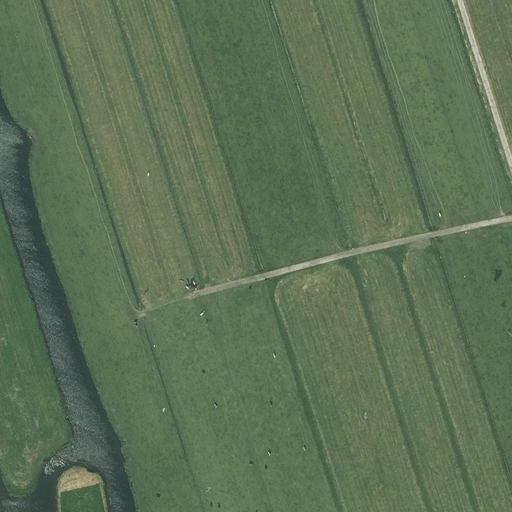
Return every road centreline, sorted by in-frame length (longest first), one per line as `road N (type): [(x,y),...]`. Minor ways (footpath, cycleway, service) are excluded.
road 1 (track): [(192,295),(511,218)]
road 2 (track): [(511,167),(459,0)]
